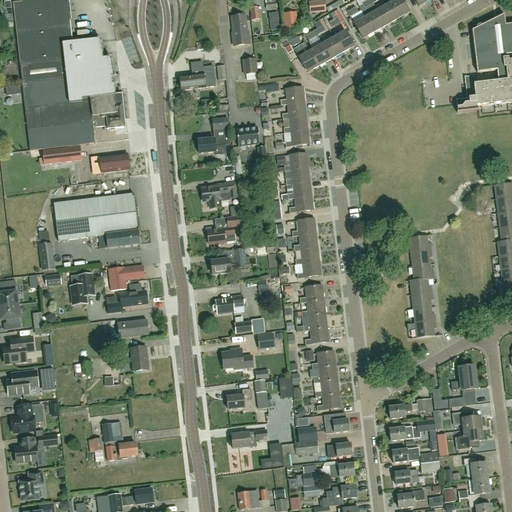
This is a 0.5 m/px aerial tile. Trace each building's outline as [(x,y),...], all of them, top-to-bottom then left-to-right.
[(20,65),(64,58),(62,44),(72,43),(67,0),(39,0),(13,3),(20,65)] [(265,0),(266,3),(266,10),(277,9),(276,3),(277,3),(276,0),(265,0)] [(341,0),(326,9),(328,13),(344,4),(341,0)] [(373,4),(370,0),(368,0),(358,6),(362,13),(366,11),(365,9),(373,4)] [(397,20),(409,13),(401,0),(396,0),(389,5),(397,20)] [(309,14),(326,12),(324,1),(308,3),(309,14)] [(397,20),(389,5),(377,11),(386,26),(397,20)] [(251,21),(260,21),(259,8),(250,9),(251,21)] [(350,18),(358,13),(355,8),(346,13),(350,18)] [(386,26),(377,11),(366,18),(374,33),(386,26)] [(472,31),(477,74),(497,71),(499,82),(478,85),(477,78),(465,77),(466,85),(467,100),(469,100),(469,104),(465,104),(462,109),(458,109),(458,113),(478,111),(477,107),(511,103),(511,61),(508,62),(508,59),(506,59),(505,56),(511,55),(511,25),(505,26),(504,15),(483,26),(480,25),(478,25),(477,27),(476,29),(472,31)] [(248,33),(247,33),(245,16),(232,18),(234,34),(233,34),(234,47),(249,45),(248,33)] [(331,28),(340,23),(337,18),(328,23),(331,28)] [(374,33),(366,18),(354,24),(363,40),(374,33)] [(278,22),(269,23),(270,32),(279,31),(278,22)] [(317,36),(325,32),(322,26),(314,31),(317,36)] [(317,36),(314,31),(305,36),(308,41),(317,36)] [(342,54),(354,47),(346,32),(334,39),(342,54)] [(298,38),(297,38),(295,34),(287,38),(290,42),(289,43),(292,48),(301,43),(298,38)] [(342,54),(334,39),(322,45),(331,61),(342,54)] [(331,61),(322,45),(311,52),(319,67),(331,61)] [(64,58),(20,65),(25,108),(69,102),(69,104),(82,102),(81,99),(114,96),(112,68),(110,52),(64,58)] [(319,67),(311,52),(299,59),(308,74),(319,67)] [(243,76),(247,76),(248,81),(257,80),(257,75),(257,74),(256,60),(242,61),(243,76)] [(392,78),(405,78),(405,65),(392,65),(392,78)] [(205,88),(215,87),(213,67),(202,68),(203,74),(179,77),(181,91),(205,89),(205,88)] [(218,81),(226,81),(224,67),(216,67),(218,81)] [(267,92),(267,93),(279,92),(278,84),(259,86),(260,92),(267,92)] [(22,86),(8,87),(9,103),(22,102),(22,86)] [(281,107),(288,106),(305,104),(303,88),(286,90),(287,101),(281,101),(281,107)] [(69,102),(25,108),(30,152),(95,144),(93,123),(95,123),(96,128),(104,127),(105,130),(125,128),(121,95),(114,96),(81,99),(82,102),(69,104),(69,102)] [(289,120),(307,118),(305,104),(288,106),(289,115),(282,115),(283,121),(289,120)] [(291,134),(308,132),(307,118),(289,120),(290,129),(284,129),(285,135),(291,134)] [(229,129),(228,122),(228,119),(220,119),(213,120),(214,131),(216,130),(229,129)] [(246,150),(246,147),(260,145),(258,128),(237,131),(239,148),(241,148),(242,151),(246,150)] [(293,147),(310,145),(308,132),(291,134),(292,143),(286,143),(286,148),(293,148),(293,147)] [(228,139),(225,139),(215,140),(198,141),(199,154),(216,153),(216,156),(230,154),(228,139)] [(283,143),(275,144),(276,151),(284,150),(283,143)] [(80,147),(70,148),(42,151),(43,165),(71,162),(81,161),(80,147)] [(265,148),(258,148),(260,163),(267,162),(265,148)] [(285,173),(291,172),(309,170),(307,154),(289,156),(291,167),(284,168),(285,173)] [(101,174),(129,171),(128,155),(99,158),(101,174)] [(292,181),(286,181),(280,182),(281,186),(287,186),(287,187),(293,186),(310,184),(309,170),(291,172),(292,181)] [(238,199),(237,184),(218,187),(218,188),(202,190),(204,203),(210,203),(211,210),(222,209),(221,203),(231,201),(231,200),(238,199)] [(294,195),(288,195),(281,196),(281,201),(288,200),(288,201),(294,200),(312,198),(310,184),(293,186),(294,195)] [(496,201),(511,199),(511,184),(495,187),(496,201)] [(108,249),(118,248),(139,245),(138,233),(133,194),(133,195),(131,195),(53,204),(58,242),(107,236),(108,249)] [(312,198),(294,200),(295,209),(289,210),(290,215),(296,214),(296,213),(313,211),(312,198)] [(511,199),(496,201),(498,215),(511,213),(511,199)] [(279,202),(271,203),(273,214),(280,213),(279,202)] [(477,204),(477,214),(486,213),(485,204),(477,204)] [(230,208),(231,218),(241,217),(240,207),(230,208)] [(511,213),(498,215),(500,229),(511,227),(511,213)] [(226,220),(227,229),(223,229),(223,230),(207,232),(209,245),(225,243),(225,237),(235,236),(234,228),(243,227),(242,218),(226,220)] [(293,238),(299,238),(316,236),(314,220),(297,222),(298,232),(292,233),(293,238)] [(276,226),(277,235),(284,234),(283,225),(276,226)] [(511,227),(500,229),(501,243),(498,243),(498,244),(511,241),(511,227)] [(301,251),(318,250),(316,236),(299,238),(300,246),(294,247),(294,252),(301,251)] [(411,254),(431,252),(430,245),(428,245),(427,237),(409,239),(411,254)] [(276,240),(277,250),(286,249),(285,240),(276,240)] [(511,241),(498,244),(500,258),(511,256),(511,241)] [(51,245),(45,245),(45,244),(38,245),(41,272),(55,270),(55,268),(54,268),(51,245)] [(266,246),(267,254),(276,253),(275,246),(266,246)] [(302,266),(320,264),(318,250),(301,251),(302,260),(296,261),(296,266),(302,266)] [(244,251),(234,252),(235,260),(229,260),(211,262),(211,264),(208,265),(209,271),(212,272),(212,276),(230,274),(229,267),(235,266),(236,269),(246,268),(244,251)] [(431,252),(411,254),(412,268),(430,266),(429,259),(432,258),(431,252)] [(511,256),(500,258),(501,272),(511,270),(511,256)] [(304,279),(321,277),(320,264),(302,266),(303,274),(297,275),(298,280),(304,279)] [(430,266),(412,268),(414,282),(411,282),(434,280),(433,273),(431,273),(430,266)] [(130,280),(144,279),(143,267),(124,269),(124,268),(108,270),(111,292),(126,290),(126,284),(130,283),(130,280)] [(511,270),(501,272),(503,286),(511,284),(511,270)] [(77,277),(78,287),(71,288),(73,306),(86,305),(85,298),(94,297),(93,288),(91,275),(77,277)] [(61,285),(60,276),(45,278),(46,287),(61,285)] [(434,280),(411,282),(410,282),(412,296),(432,294),(431,287),(429,287),(428,281),(434,280)] [(258,292),(267,291),(266,281),(257,282),(258,292)] [(15,293),(15,288),(16,288),(15,282),(6,283),(7,288),(3,289),(4,294),(0,294),(0,307),(17,305),(16,293),(15,293)] [(511,284),(503,286),(505,300),(511,299),(511,284)] [(301,305),(307,304),(324,302),(322,286),(306,288),(307,299),(300,299),(301,305)] [(121,308),(147,305),(146,292),(120,295),(121,308)] [(432,294),(412,296),(413,310),(431,308),(430,301),(433,301),(432,294)] [(217,315),(233,313),(233,307),(243,306),(242,297),(231,298),(231,300),(215,302),(217,315)] [(309,318),(326,315),(324,302),(307,304),(308,312),(302,313),(303,318),(309,318)] [(19,318),(17,305),(0,307),(0,320),(7,320),(8,325),(11,324),(12,330),(21,329),(20,323),(19,323),(19,318)] [(110,314),(120,312),(119,305),(109,306),(110,314)] [(431,308),(413,310),(415,324),(435,322),(434,315),(432,316),(431,308)] [(310,332),(328,330),(326,315),(309,318),(310,326),(304,327),(304,332),(310,332)] [(263,319),(253,321),(256,333),(266,331),(263,319)] [(119,339),(149,335),(147,321),(117,325),(119,339)] [(435,322),(415,324),(416,339),(434,337),(433,329),(436,329),(435,322)] [(251,329),(250,323),(234,325),(235,334),(251,333),(251,329)] [(285,325),(286,334),(294,333),(293,324),(285,325)] [(312,344),(329,342),(328,330),(310,332),(311,340),(305,341),(306,347),(312,346),(312,344)] [(275,349),(273,334),(257,336),(259,351),(275,349)] [(10,349),(3,349),(5,364),(26,362),(25,353),(33,352),(32,338),(18,340),(9,341),(10,349)] [(109,356),(126,354),(125,344),(108,346),(109,356)] [(133,372),(149,371),(146,348),(130,349),(133,372)] [(233,371),(253,369),(251,357),(242,358),(241,350),(234,350),(234,353),(221,354),(223,370),(233,369),(233,371)] [(313,352),(305,352),(306,362),(314,361),(313,352)] [(319,370),(336,368),(334,352),(317,354),(318,364),(312,365),(313,370),(319,370)] [(92,369),(91,364),(80,365),(73,366),(75,379),(92,377),(92,369)] [(458,368),(460,380),(460,382),(451,383),(452,391),(461,390),(461,391),(477,390),(474,367),(458,368)] [(321,384),(338,382),(336,368),(319,370),(320,378),(314,379),(315,384),(321,384)] [(43,382),(45,393),(55,392),(53,370),(42,371),(43,382)] [(36,372),(22,374),(11,375),(12,382),(7,382),(9,396),(29,394),(28,387),(37,386),(36,372)] [(291,375),(292,385),(300,384),(299,375),(291,375)] [(255,394),(256,394),(266,393),(265,381),(254,382),(255,394)] [(322,398),(340,395),(338,382),(321,384),(322,392),(315,393),(316,398),(322,398)] [(295,389),(297,399),(303,398),(301,387),(295,389)] [(244,401),(252,400),(251,390),(242,391),(243,396),(227,397),(228,411),(245,409),(244,401)] [(475,404),(474,392),(465,392),(466,404),(475,404)] [(259,408),(268,407),(267,394),(258,395),(259,408)] [(325,410),(341,408),(340,395),(322,398),(323,406),(317,407),(318,412),(325,412),(325,410)] [(449,409),(463,407),(462,399),(448,400),(449,409)] [(416,401),(417,405),(417,411),(418,413),(426,413),(427,414),(433,413),(431,400),(416,401)] [(58,417),(58,410),(57,403),(50,403),(52,418),(58,417)] [(41,405),(31,406),(17,407),(18,419),(11,420),(13,434),(35,431),(34,424),(44,423),(41,405)] [(404,412),(412,411),(411,405),(388,408),(390,420),(405,418),(404,412)] [(302,407),(296,412),(301,418),(307,413),(302,407)] [(463,431),(481,429),(480,417),(471,418),(470,412),(452,415),(453,426),(463,425),(463,431)] [(272,424),(281,423),(280,415),(272,416),(272,424)] [(327,435),(334,434),(349,432),(348,420),(325,423),(326,429),(327,435)] [(417,428),(412,429),(412,427),(389,430),(391,442),(413,439),(413,438),(418,437),(417,433),(435,431),(434,421),(416,423),(417,428)] [(120,459),(137,457),(135,444),(120,446),(119,443),(115,443),(112,425),(102,426),(104,444),(107,444),(108,448),(106,448),(107,462),(121,461),(120,459)] [(317,440),(316,429),(298,430),(300,442),(317,440)] [(481,429),(463,431),(464,438),(454,439),(456,450),(474,448),(474,442),(483,441),(481,429)] [(266,431),(255,432),(228,436),(229,447),(232,448),(233,450),(250,448),(250,441),(256,440),(256,441),(267,440),(266,431)] [(56,437),(38,439),(39,447),(57,445),(56,437)] [(20,449),(15,449),(16,464),(38,462),(36,447),(35,438),(19,440),(20,449)] [(88,453),(95,452),(96,466),(104,465),(102,451),(101,439),(92,440),(92,441),(85,442),(86,452),(88,451),(88,453)] [(317,441),(309,442),(294,444),(294,445),(281,446),(282,449),(283,457),(288,456),(295,455),(296,457),(318,454),(317,442),(317,441)] [(329,459),(352,456),(351,444),(327,447),(329,459)] [(420,466),(439,464),(438,458),(438,453),(419,455),(418,449),(392,452),(393,464),(420,461),(420,466)] [(271,467),(283,465),(282,453),(270,455),(271,467)] [(472,480),(487,478),(486,463),(475,464),(474,458),(464,460),(464,466),(470,465),(472,480)] [(326,480),(340,478),(355,476),(353,464),(338,466),(337,462),(324,464),(322,468),(323,476),(326,480)] [(439,464),(420,466),(421,475),(436,473),(437,481),(441,480),(439,464)] [(419,483),(418,477),(417,471),(394,474),(396,486),(419,483)] [(29,481),(19,482),(21,502),(39,500),(39,498),(42,498),(41,492),(38,492),(37,486),(43,485),(42,473),(28,474),(29,481)] [(306,477),(307,488),(319,486),(318,475),(315,476),(315,473),(307,474),(307,477),(306,477)] [(474,495),(468,496),(467,492),(458,493),(459,503),(468,502),(479,501),(478,495),(489,493),(487,478),(472,480),(474,495)] [(319,486),(307,488),(303,488),(304,498),(320,496),(319,486)] [(324,508),(329,508),(344,506),(343,500),(357,498),(356,486),(341,488),(333,489),(333,492),(327,493),(327,500),(323,500),(324,508)] [(102,511),(122,511),(122,507),(153,503),(151,490),(134,492),(135,497),(121,499),(120,495),(101,498),(102,511)] [(257,491),(254,492),(238,494),(240,511),(259,509),(257,491)] [(275,500),(285,499),(284,491),(274,492),(275,500)] [(424,501),(424,498),(423,491),(413,493),(413,495),(397,496),(399,509),(415,507),(414,502),(424,501)] [(444,495),(444,504),(454,503),(453,494),(444,495)] [(293,511),(303,509),(301,497),(291,499),(293,511)] [(430,508),(443,507),(442,498),(429,499),(430,508)] [(276,511),(286,511),(285,500),(275,501),(276,511)] [(468,502),(469,508),(475,507),(476,511),(491,511),(491,505),(480,506),(479,501),(468,502)]
